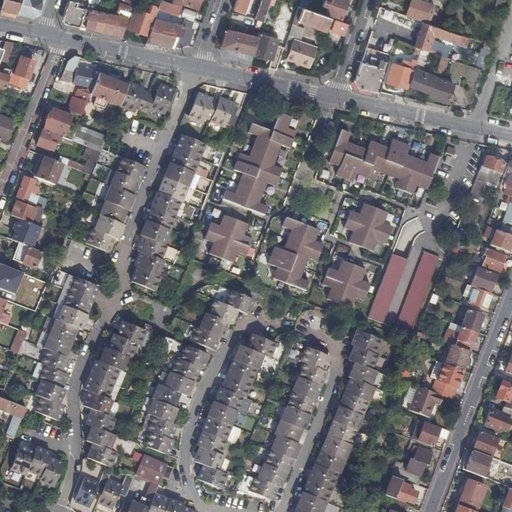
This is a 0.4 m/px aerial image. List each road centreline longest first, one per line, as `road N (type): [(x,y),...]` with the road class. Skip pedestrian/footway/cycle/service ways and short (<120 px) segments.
road 1 (residential): [(511,296),(429,511)]
road 2 (residential): [(0,192),(62,41)]
road 3 (tertiary): [(476,129),(331,97)]
road 4 (tertiary): [(331,97),(196,69)]
road 5 (tertiary): [(196,69),(62,41)]
